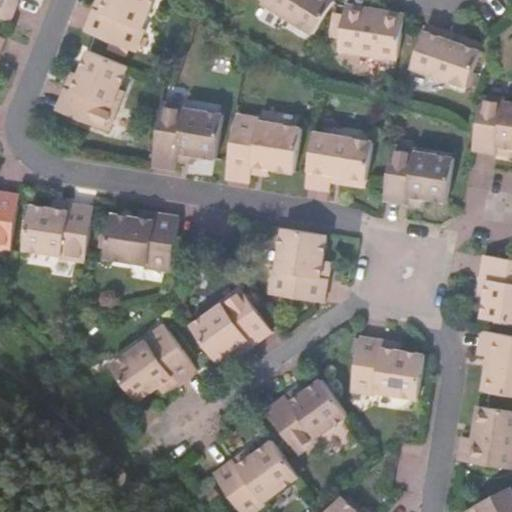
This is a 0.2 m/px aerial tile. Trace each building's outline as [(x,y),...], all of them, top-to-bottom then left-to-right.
[(0,0),(0,15),(14,21),(21,0),(0,0)] [(156,0),(112,0),(109,9),(100,5),(90,29),(134,46),(143,24),(146,26),(156,0)] [(112,0),(101,0),(100,5),(109,9),(112,0)] [(268,0),(269,0),(320,31),(339,0),(268,0)] [(345,47),(404,56),(410,19),(375,13),(376,6),(352,2),(345,47)] [(410,19),(411,12),(376,6),(375,13),(410,19)] [(456,31),(432,23),(417,65),(474,84),(487,49),(453,37),(456,31)] [(148,26),(146,26),(143,24),(134,46),(140,49),(148,26)] [(489,42),(456,31),(453,37),(487,49),(489,42)] [(0,61),(0,62),(9,39),(0,34),(0,61)] [(133,63),(94,47),(84,71),(86,72),(80,88),(71,84),(61,107),(112,127),(121,104),(117,102),(123,86),(133,63)] [(86,72),(84,71),(77,68),(71,84),(80,88),(86,72)] [(128,88),(123,86),(117,102),(121,104),(128,88)] [(487,94),(486,100),(509,104),(509,100),(510,98),(487,94)] [(167,100),(166,106),(188,110),(189,104),(167,100)] [(481,128),(478,147),(503,151),(504,141),(511,142),(511,100),(509,100),(509,104),(486,100),(481,128)] [(166,106),(156,163),(181,167),(182,158),(184,148),(199,151),(198,152),(221,156),(229,112),(189,104),(188,110),(166,106)] [(241,114),(240,120),(263,124),(264,118),(241,114)] [(231,175),(255,179),(257,171),(258,161),(274,163),(273,165),(299,170),(307,126),(264,118),(263,124),(240,120),(231,175)] [(311,183),(335,188),(337,178),(338,172),(372,178),(379,141),(319,130),(311,183)] [(511,142),(504,141),(503,151),(511,151),(511,142)] [(421,148),(398,144),(396,151),(420,155),(421,151),(421,148)] [(184,148),(182,158),(197,160),(198,152),(199,151),(184,148)] [(396,151),(389,198),(413,201),(414,192),(431,194),(430,197),(455,200),(461,157),(421,151),(420,155),(396,151)] [(258,161),(257,171),(272,173),(273,165),(274,163),(258,161)] [(371,185),(372,178),(338,172),(337,178),(371,185)] [(0,233),(20,237),(27,190),(2,186),(1,196),(0,196),(0,233)] [(76,205),(77,195),(62,193),(61,201),(61,203),(76,205)] [(94,245),(102,198),(77,195),(76,205),(61,203),(61,201),(38,198),(31,241),(70,246),(71,242),(94,245)] [(160,218),(161,207),(147,205),(145,213),(145,215),(160,218)] [(179,259),(183,237),(187,211),(161,207),(160,218),(145,215),(145,213),(119,209),(111,252),(155,259),(156,255),(179,259)] [(338,231),(294,223),(285,268),(289,269),(285,290),(332,299),(337,275),(327,273),(330,258),(333,258),(338,231)] [(0,238),(19,242),(20,237),(0,233),(0,238)] [(70,248),(93,252),(94,245),(71,242),(70,246),(70,248)] [(511,256),(488,252),(484,277),(494,278),(491,294),(487,317),(511,320),(511,256)] [(178,264),(179,259),(156,255),(155,259),(155,261),(178,264)] [(340,260),(333,258),(330,258),(327,273),(337,275),(340,260)] [(289,269),(285,268),(283,267),(279,289),(285,290),(289,269)] [(229,297),(230,298),(232,301),(251,288),(248,283),(229,297)] [(230,298),(197,321),(223,357),(241,344),(240,341),(252,332),(258,340),(279,326),(251,288),(232,301),(230,298)] [(204,363),(175,324),(156,338),(154,335),(118,360),(143,397),(166,381),(164,379),(177,370),(183,378),(204,363)] [(511,333),(487,330),(483,353),(492,354),(500,356),(494,390),(511,392),(511,333)] [(240,341),(241,344),(245,349),(258,340),(252,332),(240,341)] [(366,334),(359,381),(383,384),(382,389),(425,395),(431,350),(404,347),(404,349),(388,347),(390,338),(366,334)] [(406,340),(390,338),(388,347),(404,349),(404,347),(406,340)] [(355,411),(329,376),(311,388),(313,391),(300,400),(295,392),(275,406),(303,445),(321,432),(323,434),(355,411)] [(383,384),(359,381),(358,387),(382,391),(382,389),(383,384)] [(313,391),(311,388),(307,383),(295,392),(300,400),(313,391)] [(468,436),(465,460),(511,467),(511,409),(489,406),(485,439),(477,438),(468,436)] [(325,437),(323,434),(321,432),(303,445),(307,450),(325,437)] [(305,471),(279,436),(258,451),(259,454),(246,463),(239,453),(219,467),(249,508),(268,495),(269,497),(305,471)] [(259,454),(258,451),(252,443),(239,453),(246,463),(259,454)] [(511,511),(511,487),(469,511),(511,511)] [(332,509),(328,511),(365,511),(367,509),(348,492),(332,509)] [(255,511),(271,500),(269,497),(268,495),(249,508),(251,511),(255,511)]
